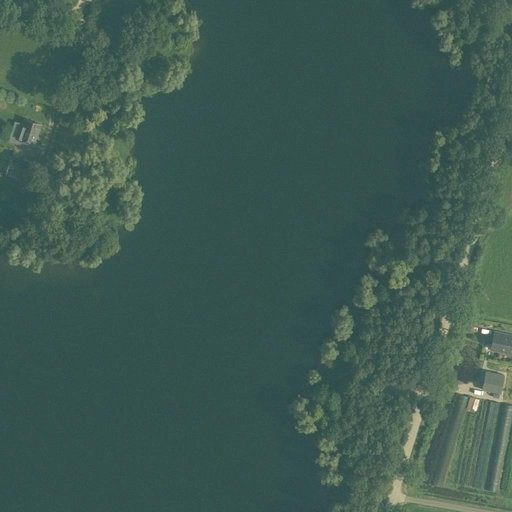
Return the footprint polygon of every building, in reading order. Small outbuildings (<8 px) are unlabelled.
[(17,139),(34,144),(40,124),(23,119),(17,139)] [(23,159),(18,179),(31,183),(37,163),(23,159)] [(511,335),(494,332),(490,349),(511,353),(511,335)] [(481,389),(499,393),(503,375),(485,371),(481,389)] [(466,406),(474,407),(475,397),(467,397),(466,406)] [(511,405),(502,403),(499,415),(510,417),(511,410),(511,405)]
